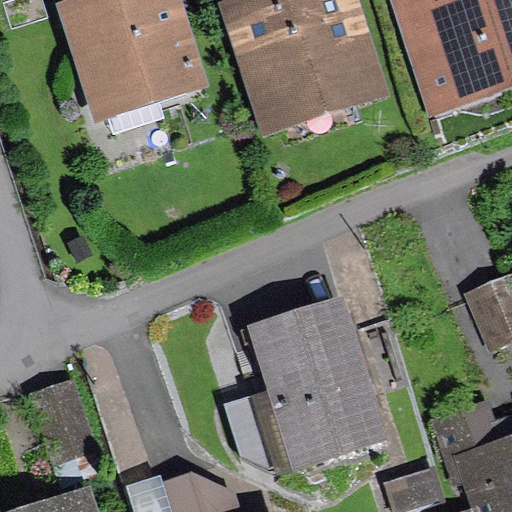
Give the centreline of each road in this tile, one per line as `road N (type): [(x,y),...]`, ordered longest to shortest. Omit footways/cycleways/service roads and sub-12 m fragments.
road 1 (residential): [(476,185),(52,348)]
road 2 (residential): [(52,348),(0,204)]
